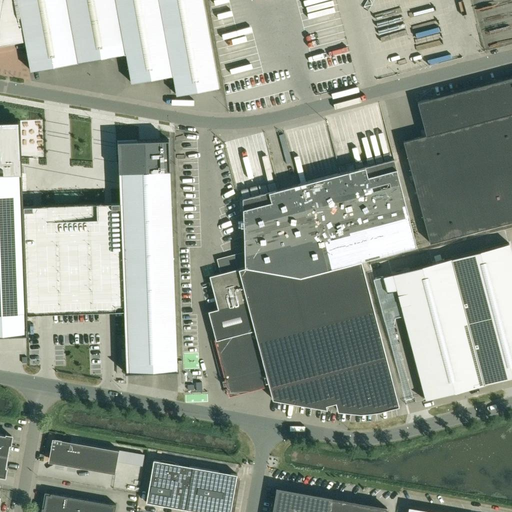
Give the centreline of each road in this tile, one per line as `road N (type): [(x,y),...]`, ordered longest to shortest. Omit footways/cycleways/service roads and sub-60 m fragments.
road 1 (unclassified): [(0,85),(229,129),(511,57)]
road 2 (unknown): [(200,127),(197,339),(227,420)]
road 3 (unclassified): [(266,428),(372,439),(511,405)]
road 4 (unknown): [(79,102),(63,196),(76,215),(96,215),(101,206),(104,107)]
road 5 (unclassified): [(39,386),(266,428)]
road 6 (unclassified): [(17,511),(39,386)]
